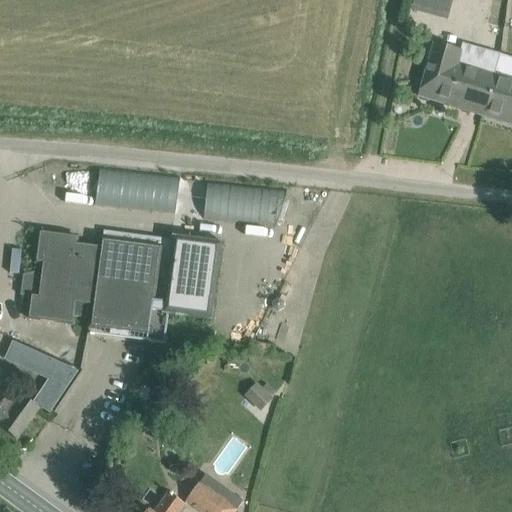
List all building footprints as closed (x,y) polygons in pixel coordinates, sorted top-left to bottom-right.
[(409,0),(408,5),(445,16),(449,0),(409,0)] [(425,78),(419,98),(484,118),(511,126),(511,76),(498,73),(495,72),(499,60),(499,58),(465,47),(463,52),(436,44),(425,78)] [(205,182),(199,213),(280,228),(286,197),(205,182)] [(20,310),(27,311),(26,320),(73,326),(74,317),(92,319),(91,326),(110,329),(109,336),(128,339),(129,332),(144,334),(143,341),(166,344),(167,342),(165,341),(168,316),(212,322),(223,243),(172,236),(171,240),(103,231),(101,248),(76,245),(76,238),(40,233),(36,261),(43,262),(41,273),(33,272),(22,274),(19,296),(22,296),(20,310)] [(278,285),(296,244),(285,239),(268,281),(278,285)] [(0,421),(2,423),(0,426),(18,439),(38,411),(20,399),(17,403),(9,397),(3,405),(0,403),(0,387),(2,385),(0,383),(0,421)] [(263,413),(276,399),(258,384),(245,398),(263,413)] [(236,511),(238,509),(201,484),(188,504),(200,511),(236,511)] [(148,511),(177,511),(183,504),(168,493),(154,511),(150,511),(149,511),(148,511)]
